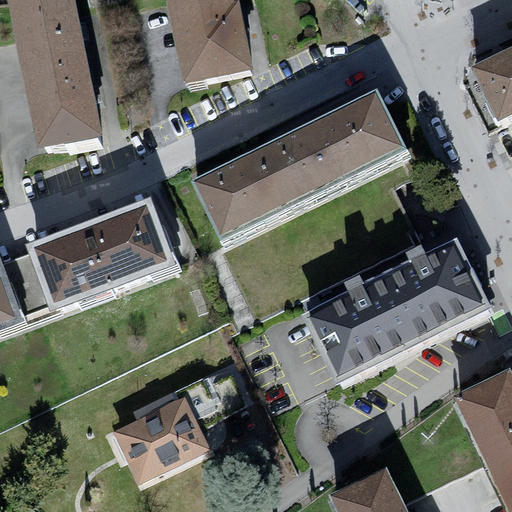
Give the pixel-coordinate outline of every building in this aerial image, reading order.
[(59,0),(0,11),(0,17),(29,169),(103,155),(72,0),(59,0)] [(227,0),(159,0),(179,93),(244,80),(227,0)] [(511,50),(471,71),(501,131),(511,125),(511,50)] [(375,92),(197,179),(221,229),(399,142),(375,92)] [(36,250),(59,312),(178,267),(154,206),(36,250)] [(428,250),(345,288),(350,299),(433,261),(428,250)] [(462,256),(319,327),(348,384),(491,314),(462,256)] [(0,265),(0,333),(23,325),(0,265)] [(511,378),(509,372),(457,397),(511,508),(511,378)] [(185,400),(116,434),(139,480),(208,447),(185,400)] [(403,511),(383,471),(330,497),(337,511),(403,511)]
